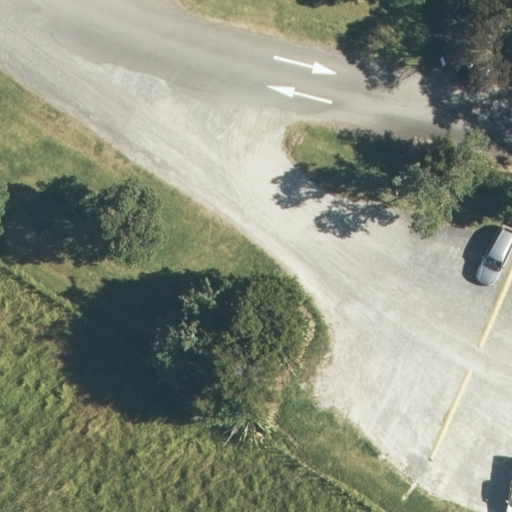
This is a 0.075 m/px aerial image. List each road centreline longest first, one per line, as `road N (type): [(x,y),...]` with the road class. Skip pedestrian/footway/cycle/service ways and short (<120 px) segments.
road 1 (track): [(160,52),(171,115),(202,148),(369,274),(511,354)]
road 2 (unclassified): [(52,0),(160,52),(511,129)]
